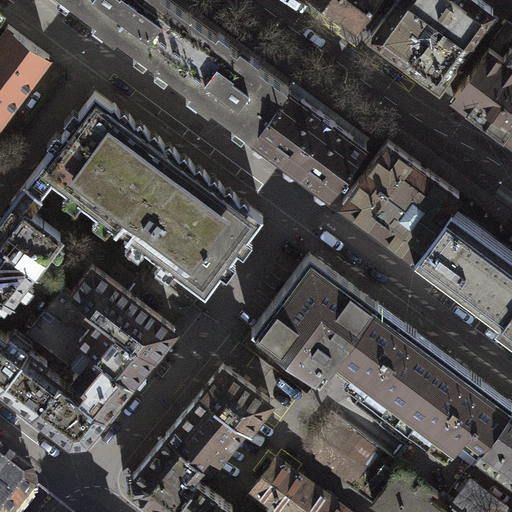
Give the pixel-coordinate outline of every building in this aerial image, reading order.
[(75,0),(103,20),(103,27),(114,35),(117,31),(154,58),(189,10),(175,0),(75,0)] [(368,0),(325,0),(353,20),(368,0)] [(478,0),(391,0),(367,32),(396,54),(434,82),(490,9),(478,0)] [(189,10),(154,58),(172,72),(197,90),(198,97),(209,105),(212,101),(252,131),(288,83),(260,62),(260,56),(248,48),(246,52),(231,41),(230,35),(219,26),(216,30),(213,27),(189,10)] [(511,25),(503,19),(487,42),(469,66),(450,92),(511,138),(511,25)] [(44,55),(5,25),(0,31),(0,111),(16,91),(44,55)] [(266,142),(291,161),(326,112),(302,93),(301,89),(296,84),(290,85),(288,83),(252,131),(255,134),(252,137),(252,142),(258,146),(263,146),(266,142)] [(112,101),(96,89),(32,172),(26,179),(27,180),(42,191),(47,184),(52,178),(206,292),(264,214),(240,196),(235,189),(231,191),(226,187),(220,177),(216,179),(211,176),(205,165),(200,169),(189,155),(184,158),(175,144),(169,147),(160,132),(156,135),(151,131),(145,121),(141,124),(137,121),(130,110),(126,113),(121,109),(115,99),(112,101)] [(353,131),(326,112),(291,161),(317,180),(314,184),(315,188),(321,193),(326,192),(328,188),(331,190),(367,142),(364,139),(364,135),(359,131),(353,131)] [(343,199),(414,252),(448,205),(450,205),(451,203),(460,192),(424,165),(388,138),(343,199)] [(3,211),(0,214),(0,237),(36,265),(61,232),(30,208),(42,192),(42,191),(27,180),(3,211)] [(511,248),(451,203),(450,205),(448,205),(414,252),(499,315),(495,320),(511,333),(511,248)] [(36,265),(0,237),(0,290),(10,299),(36,265)] [(320,379),(334,361),(379,301),(366,291),(310,250),(252,328),(320,379)] [(0,384),(16,397),(49,422),(70,438),(86,436),(105,413),(111,406),(132,380),(143,366),(176,326),(146,304),(93,263),(71,291),(99,312),(87,327),(79,337),(85,342),(72,357),(75,360),(72,364),(84,373),(74,385),(46,364),(49,360),(29,345),(9,329),(6,333),(0,328),(0,384)] [(87,327),(99,312),(71,291),(63,284),(47,305),(68,321),(72,315),(87,327)] [(379,301),(334,361),(344,369),(355,377),(399,409),(444,349),(400,316),(389,308),(379,301)] [(444,349),(399,409),(452,449),(465,431),(482,443),(483,444),(511,404),(511,399),(451,354),(444,349)] [(154,448),(133,473),(135,488),(166,511),(234,511),(231,509),(234,506),(197,477),(192,473),(205,459),(201,456),(209,447),(219,456),(245,424),(249,426),(271,397),(224,362),(211,378),(181,415),(154,448)] [(511,404),(483,444),(482,443),(478,449),(511,474),(511,404)] [(385,448),(339,413),(310,451),(357,486),(385,448)] [(292,467),(277,455),(253,488),(285,511),(348,511),(350,509),(292,467)] [(18,511),(30,498),(30,487),(0,463),(0,511),(18,511)] [(433,488),(401,464),(373,500),(388,511),(464,511),(456,506),(451,511),(450,511),(428,495),(433,488)] [(470,478),(452,502),(456,506),(464,511),(501,511),(506,506),(470,478)]
